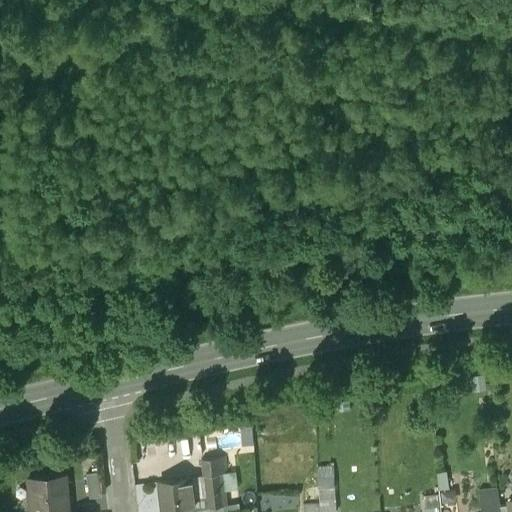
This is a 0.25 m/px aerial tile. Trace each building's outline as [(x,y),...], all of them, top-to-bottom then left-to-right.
[(205,452),(207,501),(223,500),(221,451),(205,452)] [(315,461),(317,501),(302,501),(302,511),(333,511),(332,461),(315,461)] [(84,471),(87,491),(96,490),(93,470),(84,471)] [(67,511),(64,473),(27,476),(29,511),(67,511)] [(191,475),(159,479),(162,510),(190,507),(188,490),(193,489),(191,475)] [(493,485),(475,487),(477,511),(494,511),(494,503),(493,485)] [(508,511),(508,501),(494,503),(494,511),(508,511)]
